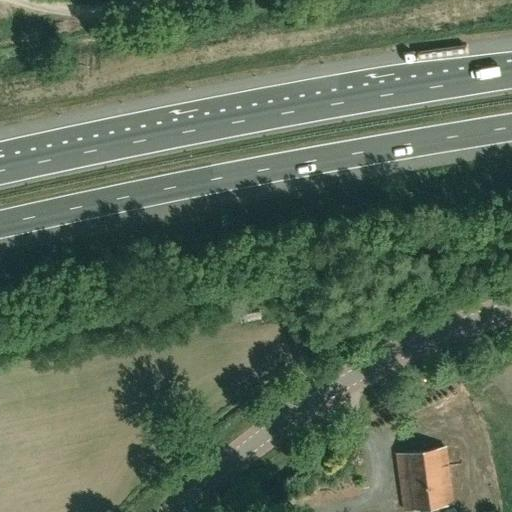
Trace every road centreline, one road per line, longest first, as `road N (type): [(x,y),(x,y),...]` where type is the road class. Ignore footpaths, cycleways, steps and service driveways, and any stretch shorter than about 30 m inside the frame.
road 1 (motorway): [(511,75),(303,108),(0,172)]
road 2 (motorway): [(0,225),(511,128)]
road 3 (tertiary): [(179,511),(233,461),(345,380),(511,310)]
road 4 (unclassified): [(185,0),(103,13),(54,0)]
